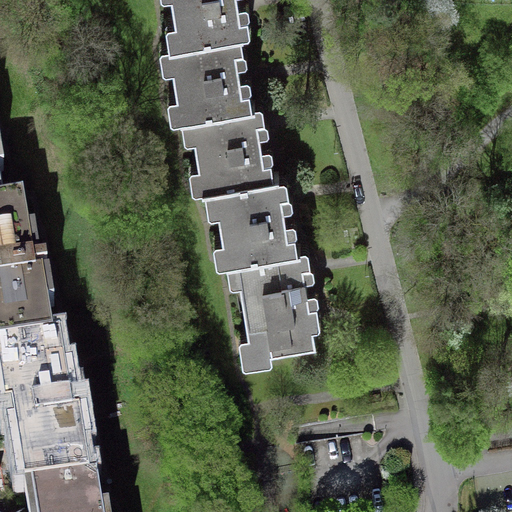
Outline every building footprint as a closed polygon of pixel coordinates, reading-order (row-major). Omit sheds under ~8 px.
[(173,0),(179,36),(169,38),(169,39),(243,27),(240,10),(248,8),(250,6),(249,1),(249,0),(173,0)] [(243,27),(169,39),(181,112),(255,100),(255,99),(245,101),(242,84),(249,83),(251,80),(251,76),(250,72),(247,70),(240,71),(238,59),(245,58),(247,55),(246,47),(243,44),(236,46),(233,30),(243,28),(243,27)] [(181,112),(181,113),(191,112),(203,184),(279,172),(279,170),(267,172),(264,156),(271,155),(273,152),(272,143),(269,141),(262,142),(260,132),(267,130),(269,127),(268,123),(268,119),(265,116),(258,117),(255,100),(181,112)] [(203,184),(203,185),(215,183),(227,255),(300,243),(300,242),(290,244),(288,228),(295,226),(297,224),(296,214),(293,212),(286,214),(284,202),(291,200),(293,198),(292,193),(292,189),(289,187),(282,189),(279,172),(203,184)] [(0,349),(52,341),(42,279),(35,280),(34,274),(47,272),(46,263),(33,265),(22,202),(2,205),(0,205),(0,349)] [(227,255),(227,256),(237,255),(252,348),(315,338),(309,300),(318,298),(320,296),(318,287),(316,285),(307,286),(305,274),(314,273),(316,270),(315,266),(314,261),(312,259),(303,260),(300,243),(227,255)] [(32,488),(89,478),(79,416),(72,417),(72,411),(84,409),(83,401),(70,403),(59,340),(52,341),(0,349),(0,380),(5,412),(12,411),(13,417),(25,489),(32,488)] [(89,478),(32,488),(35,511),(101,511),(96,477),(89,478)]
